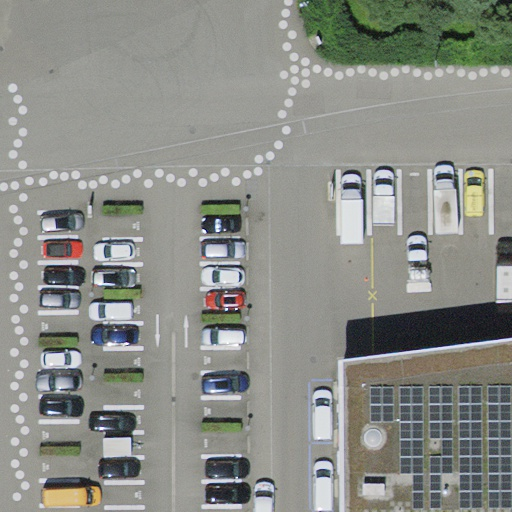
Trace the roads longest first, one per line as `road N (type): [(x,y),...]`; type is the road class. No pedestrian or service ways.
road 1 (unclassified): [(0,136),(511,127)]
road 2 (unknown): [(149,131),(168,511)]
